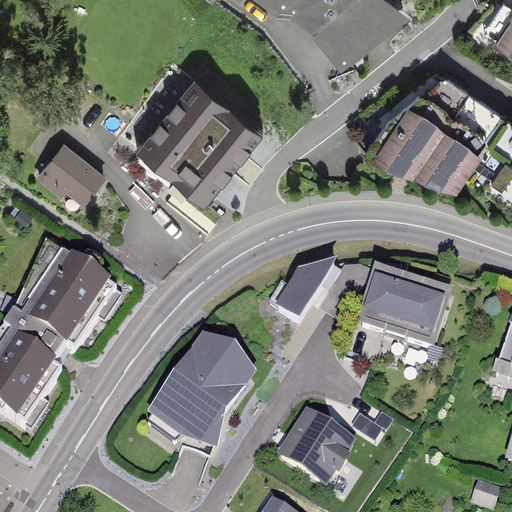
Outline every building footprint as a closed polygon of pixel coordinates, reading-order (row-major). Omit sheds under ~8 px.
[(261,0),(342,61),(412,9),(399,0),(261,0)] [(511,47),(511,24),(501,40),(511,47)] [(269,124),(201,70),(141,145),(209,199),(269,124)] [(419,106),(391,153),(429,177),(458,129),(419,106)] [(511,119),(504,114),(485,146),(496,152),(475,186),(511,211),(511,119)] [(458,129),(429,177),(467,200),(475,186),(496,152),(485,146),(458,129)] [(105,177),(64,145),(44,170),(45,170),(40,177),(61,193),(66,186),(85,202),(105,177)] [(118,295),(66,260),(65,261),(67,263),(67,264),(68,265),(54,286),(50,283),(23,324),(15,318),(5,333),(13,338),(0,357),(0,412),(26,430),(27,429),(25,427),(25,426),(24,425),(40,402),(44,404),(63,376),(55,370),(68,351),(76,357),(100,321),(96,318),(112,295),(113,296),(114,295),(116,297),(118,295)] [(283,288),(271,306),(300,325),(329,281),(335,285),(341,275),(336,272),(300,279),(291,293),(283,288)] [(448,301),(379,279),(363,328),(388,336),(391,326),(411,332),(408,342),(432,349),(448,301)] [(511,336),(511,337),(501,365),(511,368),(511,457),(510,464),(511,464),(511,336)] [(249,383),(203,351),(149,425),(176,445),(189,435),(204,440),(207,442),(207,441),(216,444),(227,413),(249,383)] [(308,411),(279,458),(339,495),(368,448),(308,411)] [(482,483),(476,505),(500,511),(505,489),(482,483)] [(0,511),(11,499),(0,490),(0,511)]
